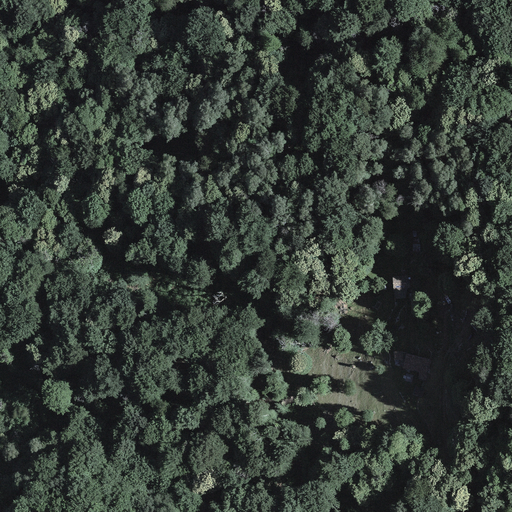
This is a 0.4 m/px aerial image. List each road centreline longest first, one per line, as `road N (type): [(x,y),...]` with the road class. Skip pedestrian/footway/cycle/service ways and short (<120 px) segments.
road 1 (track): [(511,50),(485,104),(467,323),(441,381),(446,447),(433,449),(401,383)]
road 2 (track): [(3,0),(15,96),(42,131),(55,122),(93,37),(120,0)]
